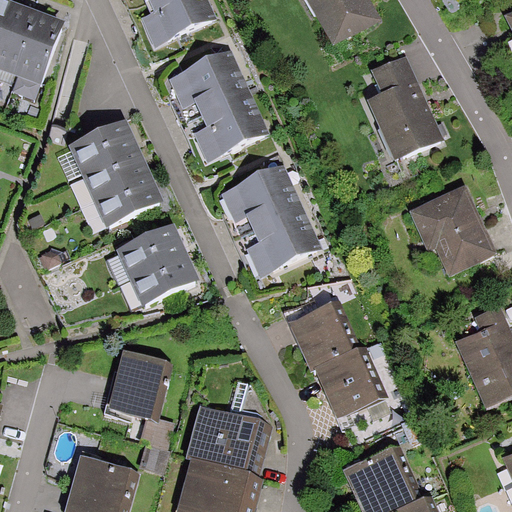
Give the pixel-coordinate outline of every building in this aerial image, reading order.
[(0,0),(0,51),(17,7),(0,0)] [(215,20),(205,0),(155,0),(147,4),(153,17),(141,23),(152,48),(215,20)] [(380,21),(368,0),(304,0),(331,48),(380,21)] [(17,7),(0,51),(0,72),(17,79),(40,16),(17,7)] [(40,16),(17,79),(11,94),(35,103),(64,24),(40,16)] [(201,119),(252,96),(232,53),(171,80),(184,108),(195,104),(201,119)] [(443,140),(405,59),(372,74),(383,96),(367,103),(395,163),(443,140)] [(270,135),(252,96),(201,119),(208,132),(196,138),(207,163),(270,135)] [(68,149),(82,179),(140,152),(127,122),(68,149)] [(152,177),(140,152),(82,179),(94,204),(152,177)] [(253,234),(303,211),(285,170),(223,197),(236,226),(247,221),(253,234)] [(164,205),(152,177),(94,204),(107,231),(164,205)] [(497,259),(466,187),(409,213),(428,257),(437,253),(449,280),(497,259)] [(321,250),(303,211),(253,234),(259,248),(247,253),(259,278),(321,250)] [(117,253),(130,282),(188,256),(175,228),(117,253)] [(201,285),(188,256),(130,282),(143,311),(201,285)] [(310,374),(316,371),(361,352),(341,304),(290,326),(310,374)] [(511,399),(511,336),(500,309),(475,320),(481,333),(456,344),(486,411),(511,399)] [(361,352),(316,371),(338,421),(388,399),(367,350),(361,352)] [(174,365),(125,353),(109,412),(147,422),(159,425),(160,421),(174,365)] [(246,418),(253,389),(236,385),(230,414),(246,418)] [(268,426),(201,409),(187,463),(192,464),(254,480),(268,426)] [(159,425),(147,422),(141,443),(168,451),(175,426),(160,421),(159,425)] [(171,453),(147,446),(141,469),(164,476),(171,453)] [(361,511),(402,511),(418,505),(394,451),(344,473),(361,511)] [(66,511),(132,511),(143,475),(82,458),(66,511)] [(254,480),(192,464),(178,511),(255,511),(263,483),(254,480)] [(418,505),(402,511),(428,511),(424,502),(418,505)]
